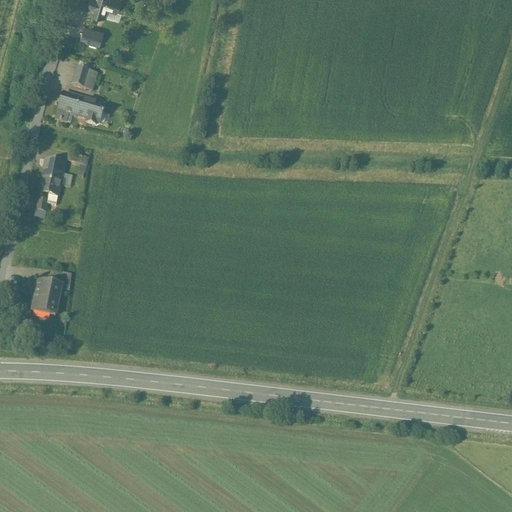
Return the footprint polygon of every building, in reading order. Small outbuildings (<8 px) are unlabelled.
[(110,2),(103,0),(92,0),(89,13),(105,17),(108,8),(110,2)] [(119,0),(103,0),(110,2),(108,8),(116,11),(119,0)] [(78,42),(99,46),(103,31),(82,27),(78,42)] [(97,74),(78,69),(72,87),(92,93),(97,74)] [(82,100),(64,95),(59,111),(56,120),(65,122),(68,114),(77,117),(77,115),(90,119),(93,109),(80,105),(82,100)] [(105,107),(98,105),(99,103),(90,101),(90,102),(82,100),(80,105),(93,109),(90,119),(77,115),(77,117),(87,120),(87,123),(96,126),(97,123),(100,124),(102,116),(103,116),(104,115),(103,115),(105,107)] [(83,158),(66,155),(65,162),(81,165),(83,158)] [(65,165),(47,161),(42,183),(60,187),(65,165)] [(60,187),(42,183),(39,194),(58,198),(60,187)] [(49,202),(38,200),(36,212),(46,214),(49,202)] [(72,276),(55,273),(52,285),(62,287),(61,291),(70,293),(72,276)] [(52,285),(39,282),(33,311),(56,316),(61,291),(62,287),(52,285)]
